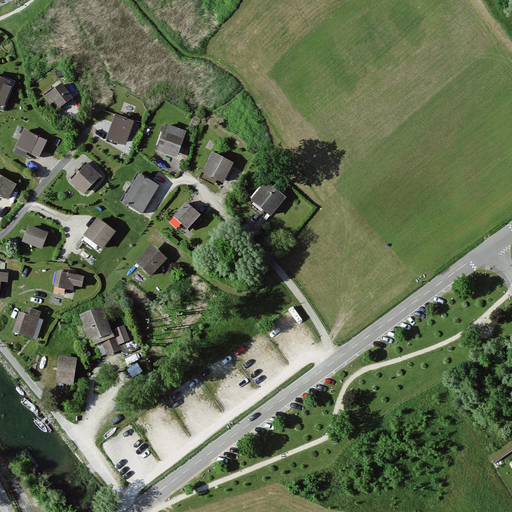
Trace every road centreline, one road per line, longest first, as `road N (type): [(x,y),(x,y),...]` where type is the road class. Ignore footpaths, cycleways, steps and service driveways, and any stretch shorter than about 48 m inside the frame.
road 1 (residential): [(490,245),(136,509)]
road 2 (residential): [(136,509),(0,344)]
